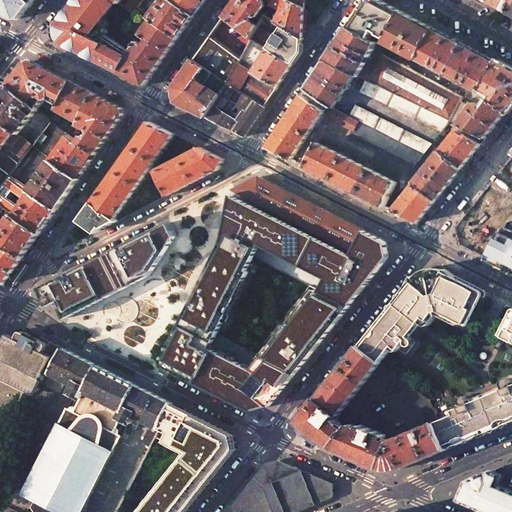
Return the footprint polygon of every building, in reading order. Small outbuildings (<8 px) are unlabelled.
[(0,0),(0,11),(15,19),(17,19),(19,19),(22,18),(36,0),(0,0)] [(115,0),(77,0),(55,29),(57,41),(121,73),(132,52),(107,36),(110,32),(99,23),(117,1),(115,0)] [(140,0),(130,0),(125,8),(134,14),(142,2),(140,0)] [(174,0),(163,0),(151,18),(153,19),(179,38),(196,15),(174,0)] [(174,0),(196,15),(206,0),(174,0)] [(236,0),(225,17),(255,36),(260,26),(252,19),(256,15),(263,20),(266,16),(267,13),(262,10),(267,4),(266,3),(267,2),(265,0),(236,0)] [(274,0),(273,3),(282,8),(279,13),(281,14),(277,22),(304,39),(305,7),(291,0),(274,0)] [(381,0),(373,0),(366,2),(349,27),(372,39),(376,31),(379,33),(380,36),(387,39),(402,11),(381,0)] [(511,0),(487,0),(509,12),(511,4),(511,0)] [(387,39),(385,42),(419,60),(435,28),(402,11),(387,39)] [(277,22),(266,16),(263,20),(260,26),(255,36),(254,38),(295,64),(303,52),(304,39),(277,22)] [(225,17),(211,37),(243,58),(254,38),(255,36),(225,17)] [(179,38),(153,19),(142,35),(148,41),(144,46),(138,41),(132,52),(121,73),(146,85),(179,38)] [(368,65),(378,42),(372,39),(349,27),(327,60),(356,75),(361,77),(368,65)] [(464,44),(435,28),(419,60),(437,69),(436,71),(438,72),(439,71),(447,75),(464,44)] [(211,37),(195,59),(229,83),(241,62),(243,58),(211,37)] [(241,62),(279,87),(295,64),(254,38),(243,58),(241,62)] [(464,44),(447,75),(480,93),(482,89),(497,61),(464,44)] [(384,54),(378,69),(368,65),(361,77),(367,80),(372,82),(453,122),(463,101),(465,97),(442,84),(414,69),(384,54)] [(195,59),(175,87),(177,102),(207,117),(229,83),(195,59)] [(356,75),(327,60),(307,89),(330,105),(334,108),(356,75)] [(9,85),(39,109),(46,99),(48,99),(50,98),(52,101),(59,105),(71,81),(33,61),(31,61),(29,61),(9,85)] [(511,69),(497,61),(482,89),(489,93),(493,91),(496,94),(491,100),(507,112),(511,106),(511,69)] [(229,83),(266,107),(279,87),(241,62),(229,83)] [(367,80),(360,92),(444,133),(453,122),(372,82),(367,80)] [(59,105),(57,109),(81,123),(96,94),(71,81),(59,105)] [(229,83),(207,117),(246,136),(266,107),(229,83)] [(9,85),(0,96),(0,118),(20,133),(39,109),(9,85)] [(77,131),(74,138),(97,154),(126,114),(124,108),(96,94),(81,123),(80,125),(91,130),(91,132),(92,133),(92,134),(90,138),(77,131)] [(491,100),(488,98),(482,106),(476,102),(474,102),(473,106),(463,101),(453,122),(487,139),(507,112),(491,100)] [(356,105),(349,116),(424,156),(426,156),(434,146),(356,105)] [(424,156),(349,116),(338,111),(334,108),(330,118),(354,130),(351,135),(415,169),(419,162),(421,163),(424,156)] [(0,118),(0,150),(7,142),(14,148),(8,155),(9,156),(3,164),(6,167),(3,170),(10,175),(32,146),(34,144),(20,133),(0,118)] [(93,202),(116,218),(175,134),(151,121),(93,202)] [(461,128),(442,152),(464,168),(482,145),(461,128)] [(71,135),(53,160),(80,179),(97,154),(74,138),(71,135)] [(317,142),(305,166),(334,181),(346,157),(317,142)] [(10,175),(16,179),(38,150),(32,146),(10,175)] [(200,149),(159,170),(157,172),(169,195),(220,169),(225,159),(201,147),(200,149)] [(442,152),(417,184),(438,201),(464,168),(442,152)] [(372,170),(346,157),(334,181),(360,195),(372,170)] [(80,179),(53,160),(32,190),(58,209),(80,179)] [(399,184),(372,170),(360,195),(387,209),(399,184)] [(10,175),(0,189),(0,206),(4,209),(12,214),(41,234),(58,209),(32,190),(16,179),(10,175)] [(366,230),(260,177),(235,190),(353,251),(366,230)] [(417,184),(395,212),(420,225),(438,201),(417,184)] [(222,234),(220,242),(259,261),(262,254),(266,243),(329,274),(321,284),(316,290),(351,307),(356,301),(391,257),(390,249),(366,230),(353,251),(234,190),(230,192),(222,234)] [(479,198),(455,228),(460,244),(491,205),(479,198)] [(119,221),(116,218),(93,202),(82,217),(100,230),(102,227),(104,228),(119,221)] [(12,214),(0,232),(0,241),(5,245),(24,258),(41,234),(12,214)] [(178,236),(171,222),(41,288),(51,308),(69,318),(152,276),(178,236)] [(511,230),(504,227),(488,258),(511,270),(511,230)] [(160,361),(159,363),(199,383),(217,346),(219,342),(223,334),(259,261),(220,242),(179,322),(177,326),(160,361)] [(0,282),(5,285),(24,258),(5,245),(0,251),(0,282)] [(416,278),(396,302),(397,302),(421,322),(425,316),(429,319),(435,311),(441,311),(466,324),(470,317),(481,296),(484,298),(485,296),(485,295),(485,293),(485,291),(484,290),(482,292),(456,279),(457,276),(445,271),(444,274),(441,273),(439,272),(437,271),(433,271),(429,272),(426,273),(424,274),(421,276),(419,279),(416,278)] [(263,357),(297,375),(304,365),(351,307),(316,290),(263,357)] [(382,320),(362,345),(382,361),(395,345),(404,352),(405,353),(406,353),(407,353),(408,352),(415,343),(415,342),(415,340),(414,339),(410,336),(421,322),(397,302),(397,303),(398,305),(388,317),(387,317),(386,317),(384,318),(382,320)] [(0,404),(16,412),(33,377),(50,341),(42,337),(41,339),(22,331),(18,338),(0,374),(0,404)] [(0,374),(18,338),(9,334),(0,352),(0,374)] [(174,403),(50,341),(33,377),(46,383),(52,373),(76,385),(72,392),(83,398),(86,390),(128,411),(122,421),(131,426),(134,420),(136,421),(138,418),(136,417),(136,415),(161,428),(174,403)] [(362,345),(301,421),(308,426),(307,428),(325,443),(327,441),(330,444),(334,447),(383,467),(386,468),(389,469),(392,469),(395,469),(399,469),(403,467),(450,448),(439,422),(425,427),(393,441),(385,438),(386,435),(361,424),(359,427),(351,424),(348,429),(344,426),(336,419),(373,373),(382,361),(362,345)] [(256,366),(217,346),(199,383),(253,410),(272,405),(293,379),(297,375),(263,357),(259,362),(256,366)] [(373,373),(417,408),(425,427),(439,422),(429,398),(382,361),(373,373)] [(458,414),(439,422),(450,448),(455,446),(459,445),(457,441),(511,419),(511,420),(511,378),(511,379),(510,378),(509,378),(504,381),(503,382),(502,383),(503,385),(505,390),(476,402),(474,397),(474,396),(472,395),(471,395),(470,395),(465,397),(464,398),(463,400),(464,401),(458,404),(456,405),(455,406),(456,408),(458,414)] [(75,411),(68,408),(41,461),(25,493),(36,499),(32,506),(44,511),(84,511),(123,438),(115,435),(122,421),(128,411),(86,390),(83,398),(75,411)] [(187,511),(237,449),(235,434),(174,403),(161,428),(158,433),(150,449),(117,511),(187,511)] [(158,433),(153,430),(144,446),(150,449),(158,433)] [(267,463),(233,506),(236,511),(295,511),(333,497),(333,490),(333,484),(280,460),(267,463)] [(504,475),(493,470),(466,481),(458,499),(488,511),(511,511),(511,489),(500,484),(504,475)]
